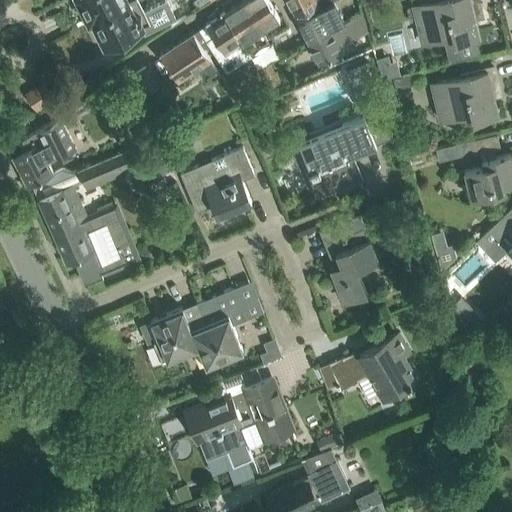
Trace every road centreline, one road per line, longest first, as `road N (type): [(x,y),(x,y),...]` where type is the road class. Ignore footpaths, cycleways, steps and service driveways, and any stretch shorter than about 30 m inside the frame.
road 1 (residential): [(274,229),(312,326),(286,336),(248,240)]
road 2 (residential): [(165,511),(55,320)]
road 3 (residential): [(55,320),(248,240)]
road 4 (residential): [(55,320),(0,207)]
road 5 (residential): [(274,229),(386,183)]
